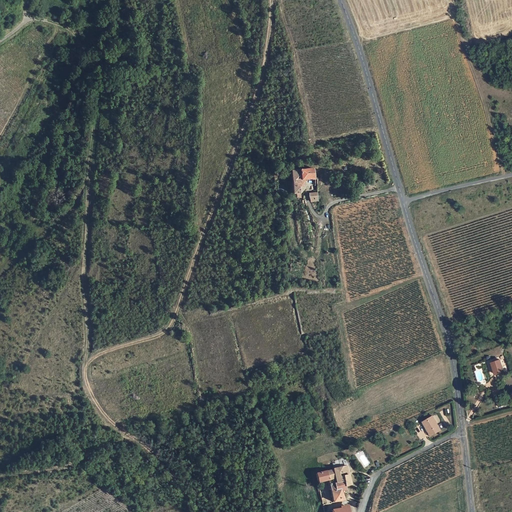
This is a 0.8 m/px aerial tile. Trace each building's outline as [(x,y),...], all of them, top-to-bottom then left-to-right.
[(314,170),(290,171),(291,193),(294,193),(295,193),(295,196),(297,196),(298,196),(298,187),(303,187),(303,180),(314,179),(314,170)] [(505,358),(495,361),(499,374),(509,370),(505,358)] [(431,412),(421,417),(426,427),(428,426),(431,431),(439,426),(431,412)] [(345,476),(347,485),(350,485),(347,467),(333,469),(335,478),(345,476)] [(343,481),(344,486),(347,485),(345,476),(335,478),(333,469),(325,471),(327,479),(328,484),(343,481)] [(314,473),(316,481),(327,479),(325,471),(314,473)] [(331,501),(342,499),(339,489),(344,488),(344,486),(343,481),(328,484),(331,501)]
